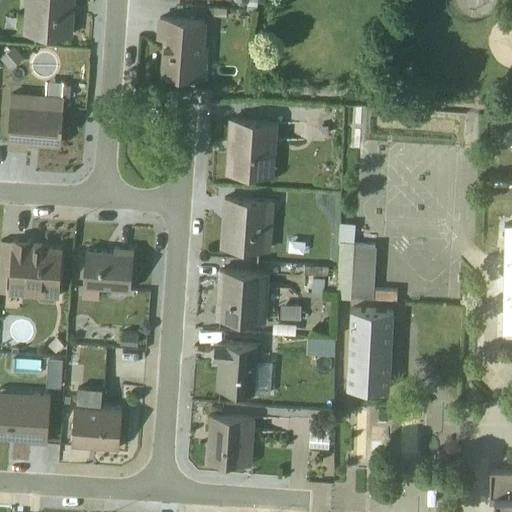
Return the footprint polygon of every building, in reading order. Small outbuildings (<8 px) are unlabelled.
[(24,0),(22,31),(70,35),(72,0),(24,0)] [(205,21),(159,18),(158,36),(164,37),(161,72),(205,75),(207,47),(205,43),(205,21)] [(12,46),(0,57),(10,68),(22,56),(12,46)] [(61,122),(60,121),(61,97),(11,93),(8,146),(25,147),(26,141),(58,143),(59,130),(61,129),(61,122)] [(226,171),(273,174),(277,121),(229,118),(226,171)] [(220,245),(269,249),(273,201),(224,197),(220,245)] [(338,243),(335,297),(350,298),(350,296),(372,297),(375,245),(353,244),(354,223),(339,222),(338,243)] [(29,241),(13,240),(0,238),(0,291),(4,292),(6,269),(11,269),(9,294),(56,297),(60,248),(29,246),(29,241)] [(129,289),(133,249),(113,247),(113,251),(85,250),(81,298),(97,300),(98,287),(129,289)] [(304,265),(303,273),(312,274),(318,274),(319,274),(327,275),(327,266),(304,265)] [(216,317),(265,320),(268,273),(219,269),(216,317)] [(312,278),(312,293),(323,293),(323,278),(312,278)] [(511,284),(498,284),(498,319),(511,319),(511,284)] [(300,305),(279,303),(278,318),(299,319),(300,305)] [(349,308),(345,387),(389,389),(391,350),(397,343),(391,337),(393,310),(349,308)] [(295,323),(272,322),(271,332),(294,334),(295,323)] [(306,336),(305,354),(332,356),(334,338),(306,336)] [(215,389),(254,391),(257,344),(214,341),(213,357),(217,357),(215,389)] [(59,387),(61,359),(47,357),(44,386),(59,387)] [(50,394),(0,390),(0,436),(28,439),(29,441),(46,442),(50,394)] [(121,407),(73,404),(71,443),(118,447),(121,407)] [(417,407),(400,406),(399,453),(415,453),(417,407)] [(365,411),(356,411),(355,460),(364,460),(365,411)] [(250,464),(254,417),(209,413),(205,461),(250,464)] [(328,425),(309,424),(307,443),(327,444),(328,425)] [(381,441),(371,441),(369,489),(380,490),(381,441)] [(511,511),(511,468),(489,468),(488,501),(493,502),(492,511),(511,511)]
